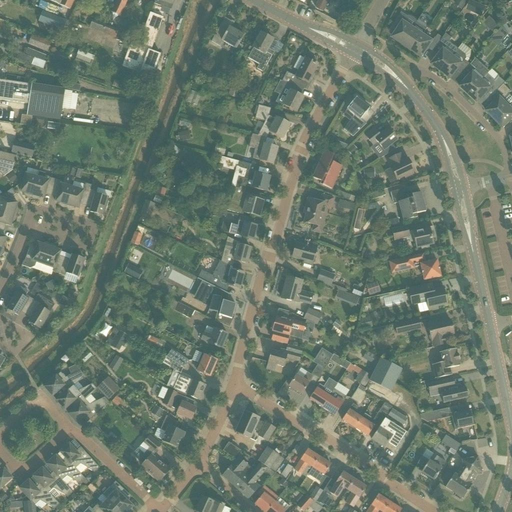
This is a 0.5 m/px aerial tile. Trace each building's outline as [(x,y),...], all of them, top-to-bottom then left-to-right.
[(48,0),(70,10),(74,0),(48,0)] [(117,0),(112,13),(120,17),(127,0),(117,0)] [(316,0),(311,9),(322,15),(330,0),(333,0),(338,2),(339,0),(316,0)] [(462,10),(467,2),(463,0),(457,0),(454,5),(462,10)] [(486,8),(477,4),(473,12),(482,16),(486,8)] [(66,22),(43,13),(39,22),(62,31),(66,22)] [(122,67),(152,78),(160,55),(150,51),(163,18),(150,14),(138,47),(131,44),(122,67)] [(417,22),(408,16),(407,17),(402,14),(393,27),(397,30),(392,38),(402,44),(401,46),(413,28),(417,22)] [(490,17),(483,23),(488,28),(494,21),(490,17)] [(499,20),(502,26),(508,23),(505,17),(499,20)] [(239,44),(244,36),(230,28),(233,23),(224,18),(211,42),(220,47),(223,42),(236,49),(239,44)] [(102,33),(105,26),(92,20),(89,28),(102,33)] [(408,49),(412,51),(423,35),(428,28),(418,21),(417,22),(413,28),(401,46),(408,50),(408,49)] [(507,25),(503,26),(508,35),(511,34),(507,25)] [(105,26),(102,33),(115,39),(118,30),(105,26)] [(503,26),(496,35),(491,41),(499,47),(503,41),(509,35),(508,35),(503,26)] [(131,33),(123,29),(120,37),(128,40),(131,33)] [(263,72),(267,65),(274,53),(268,49),(273,40),(261,33),(252,48),(253,49),(248,58),(259,64),(257,69),(263,72)] [(51,43),(32,35),(28,45),(47,52),(51,43)] [(428,49),(433,52),(443,38),(438,35),(436,38),(435,38),(433,41),(423,35),(412,51),(422,58),(428,49)] [(441,72),(453,56),(459,49),(449,42),(448,42),(446,40),(448,37),(445,35),(443,38),(433,52),(438,56),(431,65),(441,72)] [(457,71),(462,75),(471,65),(466,60),(467,59),(466,55),(459,49),(453,56),(441,72),(451,79),(457,71)] [(45,62),(25,55),(12,50),(9,57),(25,63),(24,65),(31,67),(32,65),(42,69),(45,62)] [(78,50),(75,57),(89,63),(92,55),(78,50)] [(317,65),(305,59),(300,56),(293,68),(298,71),(295,77),(286,72),(282,82),(293,86),(307,91),(313,79),(311,78),(317,65)] [(471,65),(462,75),(467,79),(460,87),(469,95),(488,74),(490,72),(480,63),(475,68),(471,65)] [(485,95),(490,99),(504,84),(505,83),(499,77),(495,81),(488,74),(469,95),(478,103),(485,95)] [(32,85),(30,85),(4,81),(0,80),(0,100),(29,105),(32,86),(32,85)] [(79,92),(80,86),(66,82),(66,83),(64,89),(79,92)] [(296,112),(303,98),(291,91),(293,86),(282,82),(277,92),(287,97),(283,105),(296,112)] [(486,111),(495,120),(511,103),(511,98),(508,95),(511,91),(504,84),(490,99),(494,104),(486,111)] [(63,90),(32,86),(29,105),(27,115),(60,120),(63,90)] [(239,92),(230,89),(228,95),(237,99),(239,92)] [(366,124),(361,119),(369,109),(367,108),(367,107),(364,105),(365,105),(364,105),(361,103),(362,102),(358,98),(357,99),(356,98),(353,101),(352,100),(348,105),(349,106),(347,109),(355,116),(343,130),(353,137),(366,124)] [(511,121),(511,122),(511,103),(495,120),(503,129),(511,121)] [(252,135),(263,138),(264,138),(265,138),(268,132),(282,139),(289,125),(276,118),(275,119),(268,116),(270,109),(258,106),(255,119),(265,122),(258,136),(252,135)] [(32,118),(32,117),(22,115),(20,125),(30,127),(31,122),(32,118)] [(380,136),(374,129),(365,136),(373,147),(377,143),(386,155),(396,149),(392,144),(397,140),(388,129),(380,136)] [(179,140),(180,142),(187,140),(185,132),(178,134),(178,137),(179,140)] [(262,144),(263,138),(252,135),(249,147),(256,149),(253,159),(273,165),(277,148),(262,144)] [(35,147),(14,142),(11,153),(32,158),(35,147)] [(175,157),(180,151),(174,146),(169,152),(175,157)] [(355,152),(351,147),(347,151),(351,156),(355,152)] [(0,152),(0,158),(14,162),(16,156),(0,152)] [(339,158),(326,152),(321,164),(319,163),(312,178),(321,182),(320,184),(331,190),(341,167),(336,164),(339,158)] [(405,178),(413,174),(412,173),(414,172),(408,159),(405,161),(402,154),(387,160),(391,167),(390,168),(397,180),(404,177),(405,178)] [(14,162),(0,158),(0,173),(3,177),(12,170),(14,162)] [(257,174),(259,167),(239,162),(237,168),(246,170),(244,178),(238,176),(235,188),(245,191),(246,187),(266,192),(269,177),(257,174)] [(57,174),(58,170),(59,167),(52,165),(49,172),(53,173),(57,174)] [(26,174),(20,192),(23,193),(23,194),(24,194),(25,196),(26,197),(28,198),(31,199),(37,178),(39,172),(39,171),(27,168),(26,174)] [(68,168),(66,175),(74,178),(76,170),(68,168)] [(37,178),(31,199),(34,200),(36,200),(38,200),(40,199),(41,198),(43,199),(46,191),(51,193),(55,180),(45,177),(45,174),(39,172),(37,178)] [(13,173),(6,178),(11,183),(17,179),(13,173)] [(66,209),(72,188),(61,185),(62,182),(55,180),(51,193),(57,195),(55,202),(58,203),(58,204),(59,206),(61,208),(62,209),(66,209)] [(86,203),(91,186),(85,184),(83,191),(72,188),(66,209),(69,210),(71,211),(73,210),(74,209),(75,209),(75,208),(78,209),(80,202),(86,203)] [(108,198),(96,195),(97,192),(90,190),(91,186),(86,203),(92,205),(90,212),(94,214),(93,214),(94,214),(95,216),(96,217),(98,218),(100,218),(101,217),(102,217),(102,216),(103,216),(104,213),(106,207),(105,207),(108,198)] [(166,190),(158,188),(156,194),(164,196),(166,190)] [(244,197),(245,191),(235,188),(231,201),(229,201),(226,211),(242,215),(242,213),(259,217),(263,202),(244,197)] [(403,221),(417,218),(416,214),(425,212),(421,193),(418,194),(417,191),(406,194),(405,189),(390,193),(393,204),(399,203),(403,221)] [(372,200),(385,196),(383,190),(370,195),(372,200)] [(349,201),(350,196),(339,191),(337,196),(349,201)] [(320,202),(308,199),(305,208),(308,209),(304,223),(313,225),(311,232),(320,235),(328,205),(332,206),(333,198),(322,195),(320,202)] [(0,198),(0,210),(17,216),(18,213),(18,211),(18,209),(17,207),(16,206),(17,203),(0,198)] [(149,218),(154,205),(146,202),(141,215),(149,218)] [(213,209),(212,216),(220,219),(222,212),(213,209)] [(16,219),(17,216),(0,210),(0,229),(1,230),(1,229),(3,224),(10,226),(11,223),(12,224),(12,223),(14,222),(15,221),(16,219)] [(360,231),(364,212),(358,210),(353,230),(360,231)] [(231,225),(228,234),(234,235),(234,238),(241,239),(241,237),(253,240),(256,226),(252,225),(253,220),(240,217),(238,227),(231,225)] [(390,226),(390,227),(399,225),(398,218),(389,220),(389,221),(390,226)] [(422,249),(428,248),(428,246),(433,245),(432,238),(435,237),(433,228),(409,233),(407,226),(391,230),(394,241),(409,238),(410,242),(414,241),(416,249),(421,248),(422,249)] [(142,235),(135,233),(131,243),(138,246),(142,235)] [(250,249),(238,245),(238,243),(233,240),(230,251),(236,252),(233,261),(246,264),(250,249)] [(42,244),(41,243),(41,245),(38,244),(35,251),(29,249),(24,261),(21,266),(30,269),(34,267),(36,263),(43,265),(50,244),(47,243),(45,243),(43,243),(42,244)] [(50,244),(43,265),(53,269),(52,272),(59,274),(63,261),(58,259),(60,252),(57,251),(58,250),(57,249),(56,248),(55,246),(53,245),(50,244)] [(308,247),(296,244),(292,257),(304,261),(303,264),(303,267),(310,269),(311,266),(312,266),(314,263),(312,263),(317,246),(309,244),(308,247)] [(425,261),(423,254),(411,257),(389,262),(392,273),(414,269),(414,268),(421,266),(424,281),(440,277),(438,264),(437,260),(433,261),(425,263),(425,261)] [(63,261),(59,274),(65,276),(66,273),(78,278),(81,269),(83,264),(84,260),(84,259),(83,259),(83,258),(81,256),(80,256),(78,256),(76,256),(75,257),(72,256),(69,263),(63,261)] [(219,262),(213,273),(212,276),(201,271),(197,279),(218,289),(220,283),(227,285),(227,286),(240,289),(244,274),(231,270),(232,268),(219,262)] [(141,272),(128,265),(124,273),(137,280),(141,272)] [(316,281),(331,286),(335,276),(320,271),(316,281)] [(287,278),(281,299),(297,303),(297,301),(310,304),(312,295),(300,292),(302,282),(287,278)] [(365,286),(368,296),(379,293),(376,282),(365,286)] [(437,307),(447,305),(443,289),(433,291),(432,285),(408,290),(411,306),(426,302),(429,312),(438,310),(437,307)] [(13,299),(13,300),(12,301),(11,301),(8,306),(9,306),(7,309),(7,310),(7,311),(8,312),(9,314),(10,315),(12,315),(14,315),(15,314),(18,316),(22,310),(27,313),(34,301),(29,297),(26,295),(28,292),(20,287),(19,290),(13,286),(7,296),(13,299)] [(212,312),(212,314),(219,316),(218,316),(231,319),(235,305),(227,302),(228,296),(209,286),(202,301),(210,304),(209,311),(212,312)] [(351,294),(361,298),(363,293),(353,289),(351,294)] [(349,304),(352,297),(338,291),(335,299),(349,304)] [(69,292),(67,297),(75,301),(78,295),(69,292)] [(68,309),(72,300),(61,295),(57,303),(68,309)] [(45,321),(49,313),(52,309),(52,307),(42,301),(40,304),(34,301),(27,313),(33,316),(29,322),(32,324),(31,325),(32,325),(32,327),(33,329),(35,330),(37,330),(39,329),(39,330),(39,329),(40,329),(42,326),(45,321)] [(190,319),(194,311),(177,302),(173,310),(190,319)] [(303,319),(306,321),(314,324),(317,325),(322,314),(308,308),(303,319)] [(302,339),(303,333),(305,324),(293,321),(294,320),(285,318),(285,320),(276,318),(274,324),(273,324),(271,330),(273,330),(272,332),(274,332),(272,340),(287,344),(289,336),(302,339)] [(361,330),(369,329),(367,318),(359,320),(361,330)] [(420,329),(418,319),(394,325),(396,334),(420,329)] [(333,327),(337,330),(342,324),(336,320),(332,326),(333,327)] [(433,347),(446,344),(444,336),(453,334),(450,321),(437,324),(436,322),(429,323),(430,326),(428,326),(431,342),(432,342),(433,347)] [(208,344),(221,349),(227,335),(214,329),(207,327),(204,333),(201,340),(208,343),(208,344)] [(128,342),(126,341),(128,336),(121,332),(118,337),(116,336),(113,341),(115,342),(112,347),(120,351),(123,346),(125,347),(128,342)] [(146,343),(155,347),(158,340),(148,336),(146,343)] [(286,359),(299,362),(301,356),(303,349),(287,345),(286,351),(280,350),(279,353),(271,351),(269,359),(266,369),(274,372),(276,365),(284,367),(286,359)] [(167,357),(183,368),(184,368),(189,361),(171,350),(167,357)] [(324,369),(328,363),(329,361),(332,357),(322,350),(314,363),(317,365),(324,369)] [(456,355),(455,350),(440,353),(441,359),(432,361),(436,379),(451,376),(449,369),(459,366),(458,361),(459,361),(458,355),(456,355)] [(362,358),(377,366),(380,359),(366,351),(362,358)] [(197,372),(209,377),(217,361),(204,355),(201,363),(198,362),(195,368),(198,370),(197,372)] [(332,357),(329,361),(340,367),(344,360),(333,355),(332,357)] [(120,365),(123,360),(116,356),(114,360),(120,365)] [(180,373),(183,368),(167,357),(162,365),(179,374),(179,373),(180,373)] [(402,370),(383,360),(380,359),(377,366),(369,381),(391,392),(402,370)] [(324,369),(317,365),(311,375),(307,373),(302,380),(296,375),(289,387),(302,395),(309,384),(308,383),(309,382),(314,385),(324,369)] [(371,376),(361,370),(358,374),(355,380),(365,387),(371,376)] [(63,394),(84,376),(80,371),(71,376),(65,378),(60,373),(44,388),(52,397),(60,390),(63,394)] [(179,373),(179,374),(172,389),(199,400),(200,398),(201,398),(202,395),(201,395),(205,386),(193,381),(194,379),(180,373),(179,373)] [(72,403),(76,408),(96,389),(92,385),(78,392),(73,387),(84,376),(63,394),(56,401),(64,410),(72,403)] [(109,401),(121,390),(109,378),(98,389),(109,401)] [(322,408),(329,397),(334,390),(337,384),(329,379),(323,387),(319,384),(309,400),(322,408)] [(435,383),(435,379),(428,381),(428,384),(427,384),(430,398),(441,395),(443,404),(468,398),(467,396),(468,396),(468,395),(468,394),(468,393),(468,392),(467,391),(466,390),(466,388),(460,390),(459,385),(454,386),(453,379),(435,383)] [(88,422),(109,403),(104,399),(90,406),(85,400),(97,390),(96,389),(76,408),(68,415),(76,423),(84,417),(88,422)] [(177,414),(191,420),(196,409),(182,403),(184,398),(177,394),(177,393),(168,389),(162,404),(170,407),(178,411),(177,414)] [(360,405),(367,394),(363,392),(357,389),(350,399),(360,405)] [(345,398),(340,394),(334,390),(329,397),(322,408),(334,416),(342,405),(341,404),(345,398)] [(116,397),(112,402),(117,407),(122,401),(116,397)] [(380,425),(392,407),(384,403),(370,424),(368,423),(371,418),(364,414),(361,418),(355,429),(367,437),(374,427),(374,426),(376,423),(380,425)] [(355,429),(361,418),(354,414),(358,408),(353,404),(349,410),(342,421),(355,429)] [(156,406),(152,411),(160,416),(164,411),(156,406)] [(459,413),(458,407),(439,411),(420,415),(421,419),(427,422),(451,417),(454,430),(457,430),(474,426),(471,413),(469,414),(468,411),(459,413)] [(388,416),(403,426),(407,419),(392,410),(388,416)] [(244,412),(239,425),(235,433),(235,434),(236,434),(236,433),(250,439),(254,429),(261,432),(258,436),(266,442),(275,429),(266,423),(265,424),(258,421),(259,419),(244,412)] [(177,423),(166,416),(160,430),(157,429),(154,436),(162,441),(161,442),(176,448),(180,439),(182,440),(185,433),(175,429),(177,423)] [(371,439),(384,448),(387,445),(393,449),(404,432),(385,420),(380,428),(379,427),(371,439)] [(91,431),(98,437),(101,433),(95,428),(91,431)] [(297,434),(293,439),(298,443),(302,438),(297,434)] [(140,466),(157,481),(159,482),(169,471),(152,456),(161,446),(149,436),(143,443),(149,448),(144,454),(137,449),(133,454),(138,459),(137,459),(142,463),(140,466)] [(460,445),(452,440),(445,436),(441,443),(456,452),(460,445)] [(240,450),(230,444),(228,443),(223,451),(234,459),(240,450)] [(61,451),(68,459),(76,468),(80,464),(94,473),(99,468),(81,448),(76,452),(69,445),(61,451)] [(267,447),(257,461),(260,464),(266,468),(274,473),(283,460),(267,447)] [(319,457),(307,450),(294,470),(302,475),(308,465),(312,468),(319,457)] [(446,463),(437,457),(433,455),(429,461),(428,461),(421,472),(434,480),(446,463)] [(61,481),(62,481),(67,477),(81,485),(86,480),(76,469),(76,468),(68,459),(62,464),(55,457),(46,465),(53,472),(61,481)] [(318,485),(331,465),(319,457),(312,468),(316,471),(310,481),(318,485)] [(470,484),(476,474),(481,473),(478,457),(453,462),(441,481),(447,485),(445,488),(455,494),(454,496),(460,500),(461,498),(463,499),(472,485),(470,484)] [(248,466),(239,458),(233,464),(222,476),(237,490),(248,478),(254,471),(248,466)] [(266,468),(260,464),(254,471),(248,478),(237,490),(248,499),(259,487),(254,483),(260,476),(266,468)] [(286,478),(292,468),(287,465),(281,475),(286,478)] [(61,481),(53,472),(49,476),(42,469),(33,477),(40,484),(54,500),(54,499),(61,493),(67,497),(73,492),(62,481),(61,481)] [(0,489),(12,479),(4,470),(0,472),(0,489)] [(347,491),(354,480),(342,472),(329,493),(337,498),(343,488),(347,491)] [(414,483),(418,475),(413,473),(409,480),(414,483)] [(90,474),(85,479),(90,484),(96,479),(90,474)] [(289,475),(286,480),(292,484),(295,479),(289,475)] [(285,489),(288,484),(282,479),(278,483),(285,489)] [(353,508),(366,488),(354,480),(347,491),(352,493),(345,503),(353,508)] [(54,500),(40,484),(35,488),(29,481),(20,489),(35,505),(40,501),(54,509),(55,508),(59,505),(54,499),(54,500)] [(102,495),(108,501),(120,511),(129,511),(131,510),(130,508),(132,507),(124,499),(129,495),(115,482),(102,495)] [(310,497),(316,501),(322,491),(316,487),(310,497)] [(323,505),(329,496),(322,491),(316,501),(323,505)] [(83,492),(78,496),(82,500),(86,496),(83,492)] [(299,493),(295,498),(300,502),(304,498),(299,493)] [(254,504),(263,511),(266,511),(274,503),(264,494),(254,504)] [(380,511),(383,511),(390,503),(378,495),(367,511),(377,511),(379,511),(380,511)] [(73,502),(78,506),(82,502),(77,497),(73,502)] [(221,511),(225,504),(208,497),(207,500),(202,498),(196,511),(195,511),(221,511)] [(306,497),(296,507),(301,511),(303,511),(312,502),(306,497)] [(93,511),(120,511),(108,501),(103,505),(100,502),(92,510),(93,511)] [(285,511),(274,503),(266,511),(285,511)] [(341,508),(345,511),(347,511),(351,507),(345,503),(341,508)] [(400,511),(401,510),(390,503),(383,511),(400,511)]
